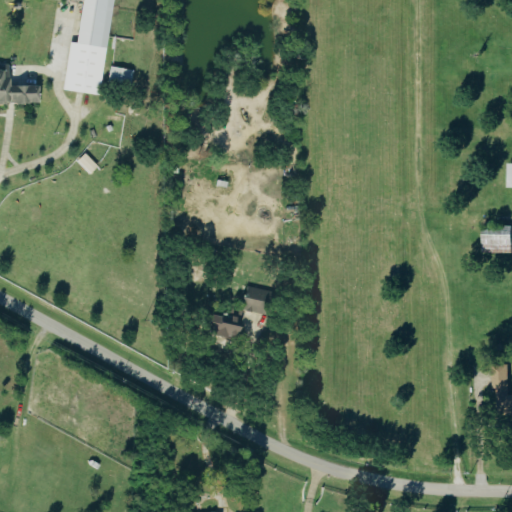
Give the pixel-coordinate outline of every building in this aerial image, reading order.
[(109,0),(79,0),(74,43),(67,42),(61,90),(98,94),(109,0)] [(34,85),(5,85),(6,64),(0,63),(0,103),(34,103),(34,85)] [(132,69),(109,67),(107,82),(130,85),(132,69)] [(75,160),(89,173),(96,166),(83,153),(75,160)] [(511,253),(511,227),(480,227),(480,254),(511,253)] [(262,289),(243,286),(240,310),(259,313),(262,289)] [(227,318),(207,314),(202,333),(233,340),(240,311),(229,308),(227,318)] [(507,365),(493,365),(493,416),(511,416),(511,395),(508,395),(507,365)]
